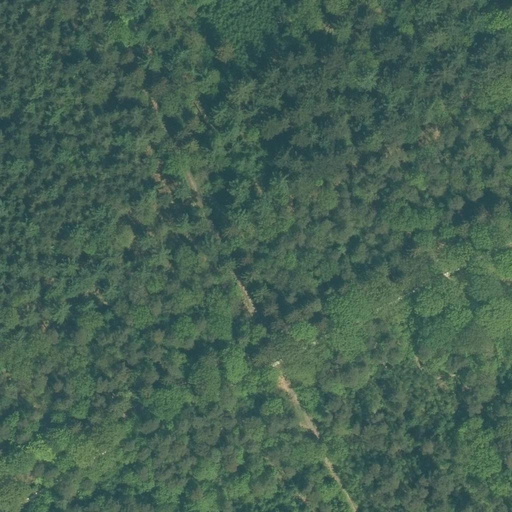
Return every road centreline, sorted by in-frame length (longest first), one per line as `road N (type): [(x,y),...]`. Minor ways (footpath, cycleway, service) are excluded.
road 1 (track): [(511,215),(0,483)]
road 2 (track): [(358,511),(105,0)]
